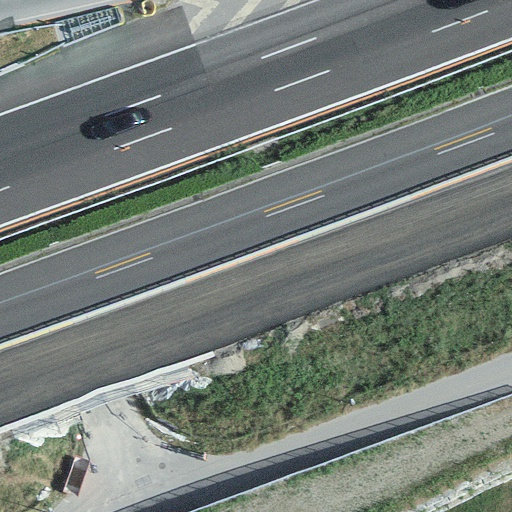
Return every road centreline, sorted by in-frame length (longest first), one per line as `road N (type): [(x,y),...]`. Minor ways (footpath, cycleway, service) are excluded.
road 1 (motorway): [(0,334),(511,146)]
road 2 (motorway): [(463,0),(0,169)]
